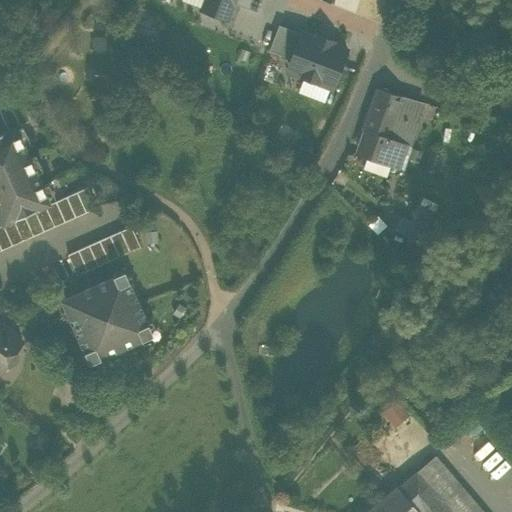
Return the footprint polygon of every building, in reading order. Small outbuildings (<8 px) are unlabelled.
[(204,0),(201,9),(227,19),(233,3),(233,0),(204,0)] [(262,0),(233,0),(233,3),(257,12),(262,0)] [(269,51),(291,59),(301,34),(279,25),(269,51)] [(302,33),(301,34),(291,59),(287,71),(332,88),(346,50),(332,44),(333,42),(317,35),(316,38),(302,33)] [(0,75),(9,72),(0,52),(0,75)] [(360,154),(368,157),(390,165),(398,168),(406,144),(410,145),(418,123),(412,121),(419,102),(415,101),(377,89),(362,130),(364,131),(359,145),(362,146),(360,154)] [(19,124),(30,120),(20,98),(10,103),(19,124)] [(16,126),(19,124),(10,103),(0,107),(0,111),(8,129),(16,126)] [(0,133),(8,129),(0,111),(0,133)] [(0,218),(3,224),(13,219),(24,215),(34,210),(45,205),(50,203),(16,126),(8,129),(0,133),(0,218)] [(386,176),(390,165),(368,157),(363,168),(386,176)] [(432,189),(440,193),(446,181),(438,177),(432,189)] [(86,212),(96,207),(87,186),(76,191),(86,212)] [(75,216),(86,212),(76,191),(66,196),(75,216)] [(65,221),(75,216),(66,196),(55,201),(65,221)] [(54,226),(65,221),(55,201),(50,203),(45,205),(54,226)] [(43,230),(54,226),(45,205),(34,210),(43,230)] [(410,221),(424,228),(432,212),(417,205),(410,221)] [(33,235),(43,230),(34,210),(24,215),(33,235)] [(22,240),(33,235),(24,215),(13,219),(22,240)] [(395,230),(419,241),(424,228),(410,221),(401,217),(395,230)] [(12,245),(22,240),(13,219),(3,224),(12,245)] [(0,246),(1,249),(12,245),(3,224),(0,225),(0,246)] [(129,250),(140,246),(131,225),(120,230),(129,250)] [(119,255),(129,250),(120,230),(109,235),(119,255)] [(108,260),(119,255),(109,235),(99,239),(108,260)] [(98,265),(108,260),(99,239),(88,244),(98,265)] [(87,269),(98,265),(88,244),(78,249),(87,269)] [(76,274),(87,269),(78,249),(67,254),(76,274)] [(87,353),(96,357),(144,336),(148,326),(127,279),(117,275),(71,295),(72,298),(69,307),(66,308),(87,353)] [(0,371),(6,363),(9,365),(13,362),(17,358),(17,353),(14,351),(21,340),(0,325),(0,371)] [(25,344),(34,352),(41,345),(33,336),(25,344)] [(394,426),(410,414),(397,397),(381,409),(394,426)] [(483,511),(435,456),(417,471),(451,511),(483,511)] [(451,511),(417,471),(374,507),(378,511),(451,511)]
